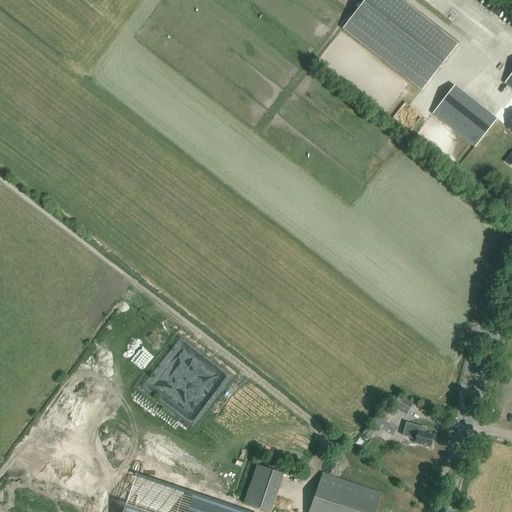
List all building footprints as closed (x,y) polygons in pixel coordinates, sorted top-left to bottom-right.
[(457,44),(401,0),(364,0),(342,28),(421,89),(457,44)] [(497,118),(454,85),(432,114),(474,147),(497,118)] [(391,405),(406,415),(413,403),(399,394),(391,405)] [(378,412),(372,421),(391,435),(398,427),(378,412)] [(402,435),(408,437),(415,439),(414,443),(429,447),(430,446),(431,446),(433,441),(431,441),(433,435),(424,433),(425,429),(419,427),(406,423),(402,435)] [(369,439),(376,431),(368,425),(362,433),(369,439)] [(270,511),(283,474),(256,464),(243,503),(270,511)] [(374,511),(381,493),(322,473),(308,511),(374,511)] [(244,511),(136,475),(123,511),(244,511)]
